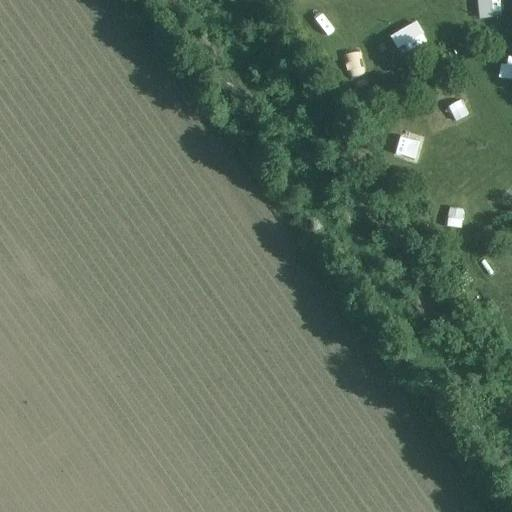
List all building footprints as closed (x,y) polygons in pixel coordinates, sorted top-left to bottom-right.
[(285,0),(289,11),(308,4),(306,0),(285,0)] [(494,0),(473,0),(475,13),(495,11),(494,0)] [(405,27),(413,45),(429,38),(421,21),(405,27)] [(511,57),(494,56),(492,77),(511,77),(511,57)] [(359,85),(367,67),(346,58),(338,75),(359,85)] [(440,91),(434,94),(438,101),(443,98),(440,91)] [(412,163),(420,138),(395,130),(387,155),(412,163)]
